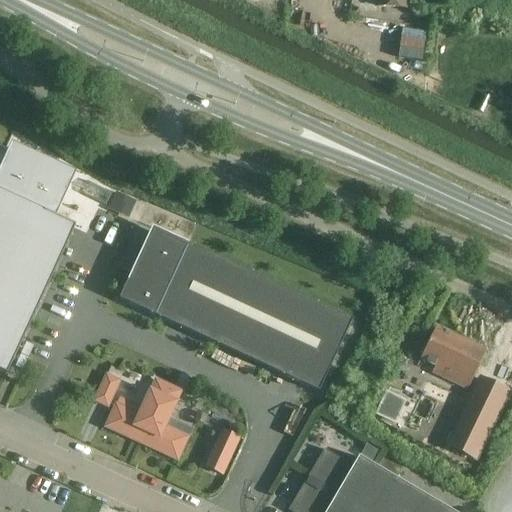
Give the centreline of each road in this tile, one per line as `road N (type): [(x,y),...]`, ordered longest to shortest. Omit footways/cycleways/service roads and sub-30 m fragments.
road 1 (unclassified): [(186,83),(170,151),(511,311)]
road 2 (secondary): [(511,226),(186,83)]
road 3 (secondary): [(186,83),(9,0)]
road 4 (unclassified): [(163,511),(0,437)]
